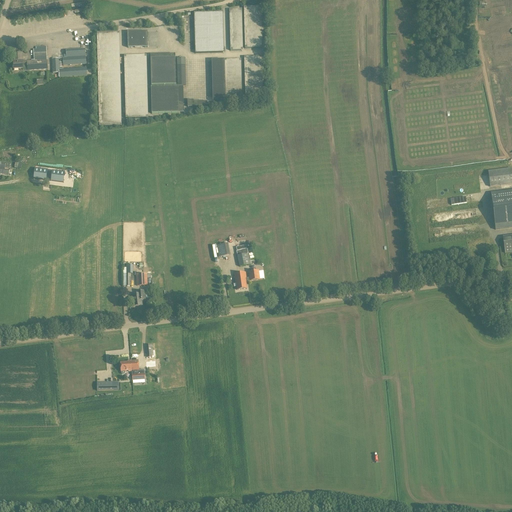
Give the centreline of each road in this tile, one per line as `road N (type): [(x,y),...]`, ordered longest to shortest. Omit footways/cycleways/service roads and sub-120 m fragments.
road 1 (unclassified): [(0,341),(511,275)]
road 2 (unclassified): [(0,42),(236,0)]
